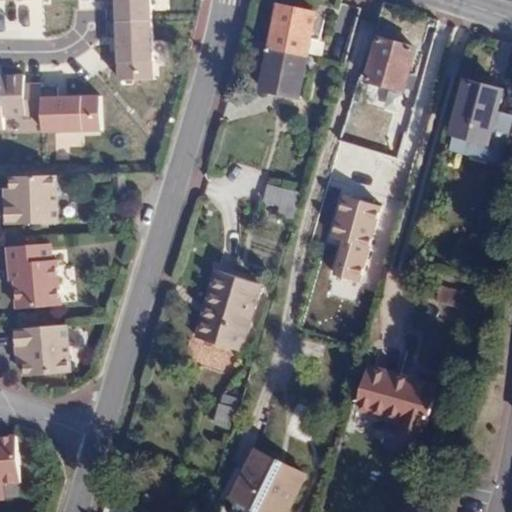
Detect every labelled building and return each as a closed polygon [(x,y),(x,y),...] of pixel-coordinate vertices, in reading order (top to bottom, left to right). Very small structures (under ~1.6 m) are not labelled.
[(186,47),(195,0),(165,0),(156,41),(186,47)] [(281,5),(272,48),(310,57),(319,14),(281,5)] [(405,93),(418,49),(381,38),(367,82),(405,93)] [(310,57),(272,48),(262,91),(301,99),(310,57)] [(511,114),(502,112),(508,91),(468,79),(452,135),(455,136),(451,147),(504,162),(511,133),(511,114)] [(336,145),(331,177),(373,184),(378,152),(336,145)] [(126,174),(113,175),(113,194),(126,194),(126,174)] [(5,207),(5,226),(56,224),(55,177),(10,179),(10,192),(11,207),(5,207)] [(294,219),(301,195),(272,187),(267,201),(283,206),(281,215),(294,219)] [(384,203),(341,191),(328,234),(344,239),(333,272),(360,281),(384,203)] [(49,245),(7,248),(9,266),(13,266),(14,281),(17,310),(59,307),(56,261),(51,262),(49,245)] [(240,352),(262,286),(219,272),(198,338),(240,352)] [(459,309),(464,294),(442,288),(438,302),(459,309)] [(65,326),(14,330),(15,350),(22,349),(23,364),(24,377),(68,374),(65,326)] [(428,427),(439,385),(370,366),(357,410),(402,422),(396,442),(420,449),(426,427),(428,427)] [(221,403),(234,407),(236,399),(224,395),(221,403)] [(228,427),(234,407),(221,403),(215,423),(228,427)] [(310,441),(317,418),(293,410),(287,433),(310,441)] [(0,486),(18,485),(14,438),(0,439),(0,486)] [(249,511),(292,511),(308,478),(253,453),(230,503),(249,511)]
